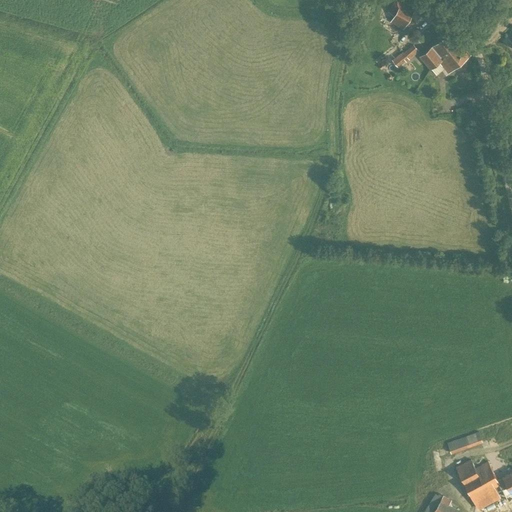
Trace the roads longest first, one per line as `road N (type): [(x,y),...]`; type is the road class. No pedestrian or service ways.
road 1 (track): [(263,0),(337,20),(330,159),(305,240),(179,511)]
road 2 (unclassified): [(511,201),(481,60),(430,0)]
